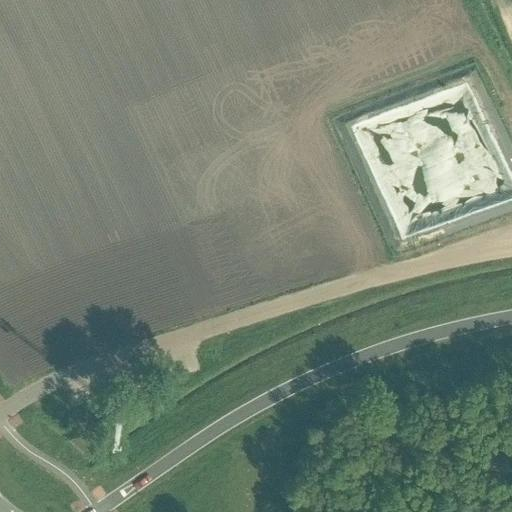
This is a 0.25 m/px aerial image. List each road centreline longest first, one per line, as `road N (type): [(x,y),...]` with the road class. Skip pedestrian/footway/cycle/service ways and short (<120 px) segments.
road 1 (unclassified): [(0,412),(112,358),(413,265),(511,250)]
road 2 (primary): [(511,316),(405,342),(314,376),(233,419),(95,511)]
